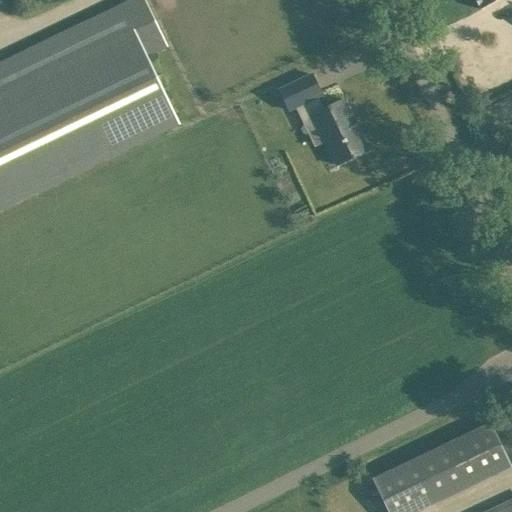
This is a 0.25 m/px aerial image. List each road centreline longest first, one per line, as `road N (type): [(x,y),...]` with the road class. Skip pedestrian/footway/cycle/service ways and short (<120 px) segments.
road 1 (track): [(225,511),(511,370)]
road 2 (unclassified): [(511,263),(384,0)]
